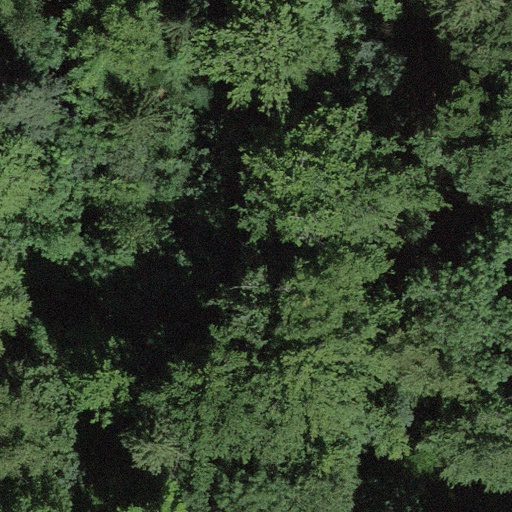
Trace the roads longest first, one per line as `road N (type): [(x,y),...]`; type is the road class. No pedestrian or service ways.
road 1 (residential): [(258,0),(252,266),(225,407),(192,511)]
road 2 (track): [(459,511),(417,0)]
